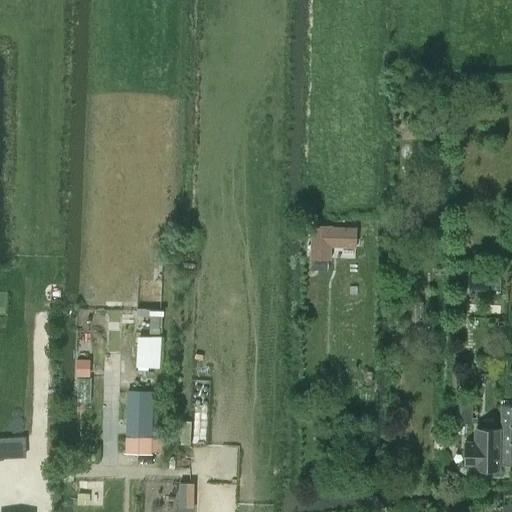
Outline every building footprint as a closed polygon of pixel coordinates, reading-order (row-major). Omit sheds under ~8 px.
[(358,226),(333,226),(333,225),(311,224),(310,259),(331,259),(331,246),(357,247),(358,226)] [(472,421),(473,398),(454,397),(452,420),(472,421)] [(511,405),(502,405),(501,462),(511,462),(511,405)] [(465,467),(478,466),(478,468),(500,469),(501,431),(478,431),(478,441),(465,440),(465,467)] [(152,435),(125,435),(125,453),(152,452),(152,435)] [(499,511),(511,511),(511,503),(499,505),(499,511)]
